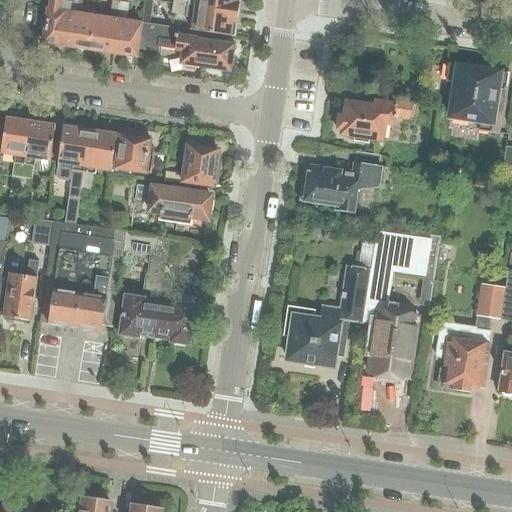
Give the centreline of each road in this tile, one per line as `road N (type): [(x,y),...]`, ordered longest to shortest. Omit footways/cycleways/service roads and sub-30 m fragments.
road 1 (tertiary): [(219,451),(271,116)]
road 2 (secondary): [(511,494),(219,451)]
road 3 (residential): [(271,116),(11,81)]
road 4 (residential): [(511,31),(287,1)]
road 5 (secondary): [(219,451),(0,418)]
